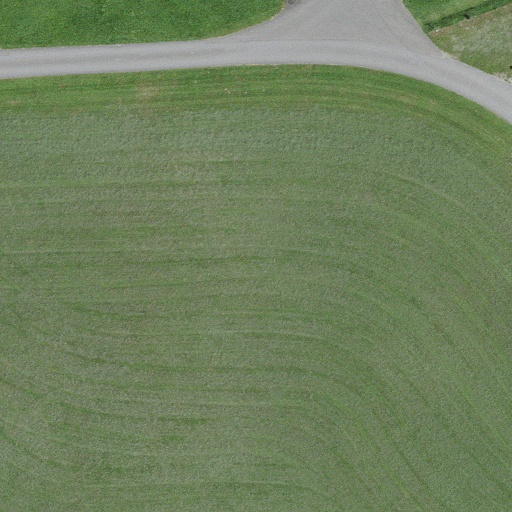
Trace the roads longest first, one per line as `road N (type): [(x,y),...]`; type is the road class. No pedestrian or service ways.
road 1 (unclassified): [(0,66),(239,52),(341,32)]
road 2 (unclassified): [(341,32),(447,72),(511,112)]
